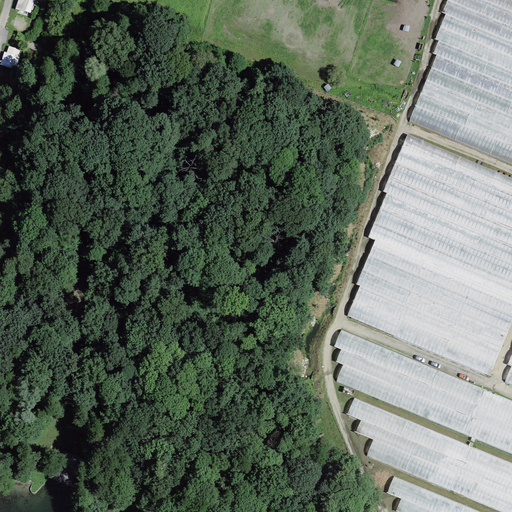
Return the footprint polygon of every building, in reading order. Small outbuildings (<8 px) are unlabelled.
[(31,12),(34,0),(18,0),(16,7),(31,12)] [(511,0),(441,0),(436,14),(444,18),(428,55),(436,58),(407,126),(511,169),(511,0)] [(18,66),(21,47),(6,44),(3,63),(18,66)] [(511,319),(511,184),(405,139),(362,240),(374,245),(343,317),(487,377),(511,319)] [(511,402),(339,329),(330,350),(337,353),(333,362),(342,366),(334,383),(511,457),(511,402)] [(511,355),(501,383),(511,387),(511,355)] [(511,511),(511,465),(353,399),(346,416),(360,422),(355,435),(374,443),(368,457),(499,511),(511,511)] [(69,490),(82,463),(62,454),(50,481),(69,490)] [(473,511),(391,478),(384,495),(398,501),(393,511),(473,511)]
